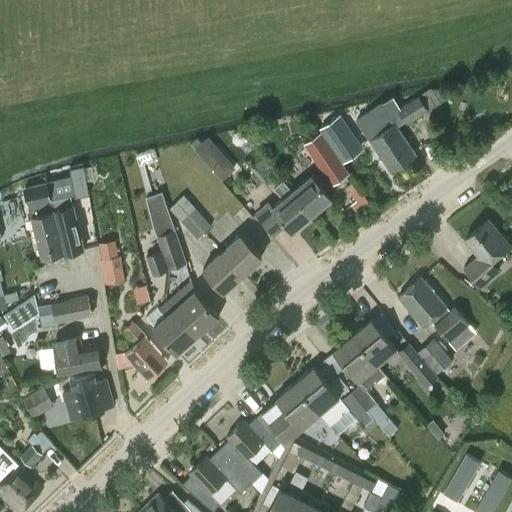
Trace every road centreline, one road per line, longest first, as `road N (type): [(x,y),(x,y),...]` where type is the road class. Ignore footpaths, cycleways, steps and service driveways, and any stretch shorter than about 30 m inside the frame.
road 1 (residential): [(58,511),(267,319),(511,145)]
road 2 (unknown): [(132,442),(71,190)]
